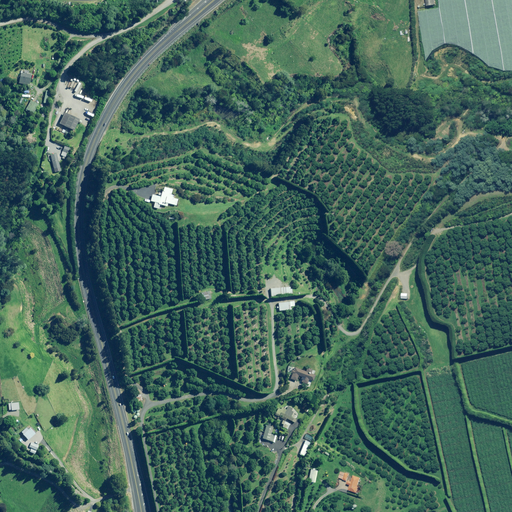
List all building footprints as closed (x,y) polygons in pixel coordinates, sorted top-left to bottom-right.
[(30,100),(24,110),(27,112),(28,111),(33,113),(38,105),(30,100)] [(78,121),(64,114),(59,124),(73,131),(78,121)] [(68,148),(64,146),(60,155),(65,157),(68,148)] [(60,170),(56,153),(50,155),(53,171),(60,170)] [(171,189),(163,187),(162,191),(160,191),(160,193),(158,192),(157,196),(151,194),(150,201),(154,202),(153,207),(158,208),(159,204),(166,206),(167,203),(175,205),(177,199),(172,198),(173,195),(170,194),(171,189)] [(280,295),(292,294),(291,289),(289,289),(289,287),(279,288),(270,288),(271,296),(280,295)] [(292,306),(291,301),(278,303),(279,311),(290,309),(290,306),(292,306)] [(311,370),(307,368),(305,372),(294,368),(293,370),(291,370),(290,373),(292,373),(290,379),(296,381),(298,376),(301,377),(300,380),(301,380),(300,382),(306,384),(308,380),(312,381),(314,375),(310,373),(311,370)] [(274,413),(279,416),(278,417),(283,419),(285,420),(285,419),(290,421),(294,423),(296,420),(290,417),(292,412),(291,411),(292,409),(288,406),(286,410),(281,407),(280,411),(276,409),(274,413)] [(282,420),(280,424),(282,425),(281,427),(286,429),(289,424),(282,420)] [(264,432),(259,431),(258,434),(263,436),(262,438),(272,442),(274,435),(270,434),(273,428),(266,425),(264,432)] [(35,433),(30,427),(27,430),(25,428),(20,432),(27,440),(35,433)] [(310,442),(305,441),(300,455),(304,457),(310,442)] [(349,474),(341,472),(339,478),(343,479),(343,480),(347,481),(349,474)] [(361,478),(354,476),(352,482),(348,481),(347,484),(351,485),(349,490),(357,493),(360,487),(358,486),(361,478)]
